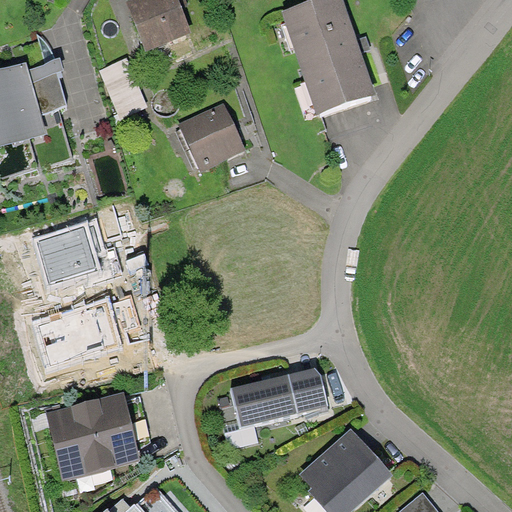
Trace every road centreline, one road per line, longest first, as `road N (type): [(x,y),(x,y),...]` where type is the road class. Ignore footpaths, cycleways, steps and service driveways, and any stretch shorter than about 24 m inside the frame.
road 1 (residential): [(511,3),(392,149),(350,223),(338,278),(339,337)]
road 2 (residential): [(339,337),(202,374),(188,386),(198,462),(241,511)]
road 3 (residential): [(339,337),(349,368),(485,511)]
